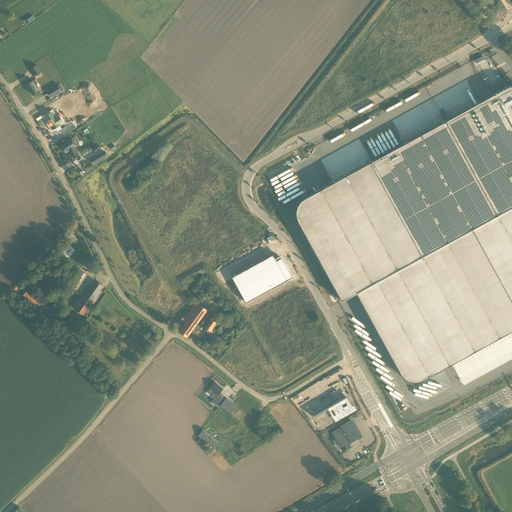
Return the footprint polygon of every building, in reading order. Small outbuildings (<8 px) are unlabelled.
[(41,72),(36,65),(30,69),(34,76),(41,72)] [(39,91),(33,80),(25,85),(29,91),(30,91),(32,95),(39,91)] [(57,85),(47,91),(52,98),(61,92),(57,85)] [(478,102),(444,121),(496,215),(511,206),(511,85),(511,86),(510,86),(509,87),(508,87),(507,87),(506,88),(496,93),(495,93),(479,102),(478,102)] [(52,114),(45,118),(49,124),(48,125),(50,127),(53,131),(55,129),(57,133),(60,131),(63,136),(75,129),(72,124),(61,130),(59,127),(60,127),(52,114)] [(404,143),(370,162),(422,256),(477,226),(496,215),(444,121),(404,143)] [(69,150),(70,152),(71,155),(77,152),(74,147),(76,146),(71,139),(61,145),(65,153),(69,150)] [(97,155),(93,158),(96,163),(108,156),(105,152),(97,157),(97,155)] [(297,212),(297,214),(297,215),(297,216),(297,217),(297,219),(297,220),(298,221),(301,227),(341,301),(356,293),(362,305),(428,268),(422,256),(370,162),(334,181),(314,193),(315,193),(308,197),(307,197),(305,198),(304,199),(303,199),(303,200),(302,201),(301,202),(300,203),(299,204),(299,205),(298,206),(298,207),(297,209),(297,210),(297,211),(297,212)] [(511,206),(496,215),(477,226),(511,288),(511,206)] [(428,268),(362,305),(396,366),(397,366),(400,372),(401,373),(402,374),(403,375),(404,376),(405,376),(406,377),(407,378),(408,378),(409,379),(411,379),(412,379),(413,379),(414,380),(416,380),(417,380),(418,380),(419,379),(421,379),(422,379),(423,378),(424,378),(425,377),(426,377),(433,373),(433,374),(511,330),(511,288),(477,226),(422,256),(428,268)] [(276,250),(235,272),(249,297),(295,272),(284,252),(279,255),(276,250)] [(76,274),(74,277),(79,281),(81,277),(84,273),(79,270),(76,274)] [(83,315),(103,286),(95,281),(90,288),(88,287),(81,298),(82,299),(75,309),(83,315)] [(35,299),(26,291),(23,295),(31,302),(35,299)] [(185,324),(179,332),(187,338),(207,310),(196,302),(185,317),(183,316),(180,320),(185,324)] [(222,323),(213,315),(203,328),(213,335),(222,324),(221,323),(222,323)] [(227,323),(219,332),(225,338),(233,328),(227,323)] [(342,381),(305,402),(313,416),(347,397),(344,387),(342,381)] [(211,390),(215,393),(212,396),(216,399),(214,401),(218,404),(223,397),(220,395),(224,390),(216,383),(211,390)] [(347,397),(313,416),(320,430),(357,409),(354,405),(347,397)] [(230,414),(237,407),(226,398),(220,406),(230,414)] [(351,420),(341,426),(341,427),(332,432),(341,448),(350,443),(361,437),(351,420)] [(198,436),(200,438),(198,440),(209,450),(211,447),(213,448),(218,442),(203,430),(198,436)]
